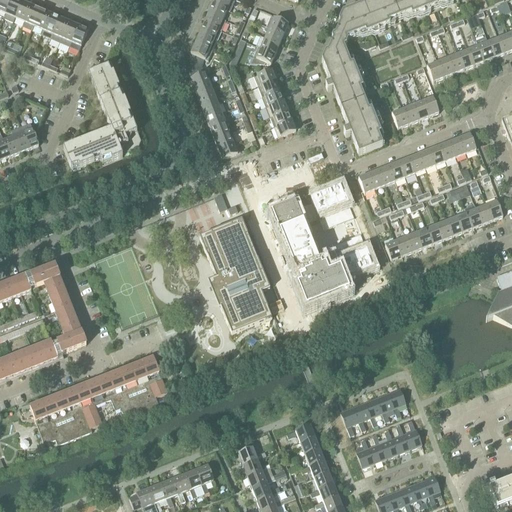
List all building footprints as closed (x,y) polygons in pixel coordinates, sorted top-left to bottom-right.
[(12,0),(1,0),(0,3),(0,13),(6,16),(12,0)] [(13,0),(12,0),(6,16),(4,21),(13,25),(15,20),(22,4),(13,0)] [(226,0),(214,0),(212,6),(227,13),(230,14),(234,3),(226,0)] [(381,0),(370,5),(368,0),(366,0),(363,1),(365,7),(342,16),(339,24),(340,26),(347,23),(354,39),(365,34),(366,37),(390,27),(389,25),(400,20),(391,0),(381,0)] [(391,0),(400,20),(411,16),(412,19),(458,0),(391,0)] [(31,8),(22,4),(15,20),(25,24),(31,8)] [(212,6),(208,16),(223,22),(227,13),(212,6)] [(471,16),(481,11),(480,7),(469,11),(471,16)] [(41,12),(31,8),(25,24),(23,29),(32,33),(41,12)] [(50,16),(41,12),(32,33),(41,37),(43,32),(50,16)] [(50,41),(53,36),(60,20),(50,16),(43,32),(41,37),(50,41)] [(208,16),(204,26),(221,33),(226,23),(223,22),(208,16)] [(269,30),(284,37),(288,27),(271,19),(266,30),(269,31),(269,30)] [(60,20),(53,36),(50,41),(60,45),(69,24),(60,20)] [(347,23),(340,26),(328,54),(331,62),(346,56),(344,49),(346,48),(348,44),(347,41),(354,39),(347,23)] [(78,28),(69,24),(60,45),(69,49),(78,28)] [(204,26),(199,36),(217,44),(221,33),(204,26)] [(88,32),(78,28),(69,49),(79,54),(88,32)] [(267,35),(265,40),(280,46),(284,37),(269,30),(269,31),(266,30),(265,33),(267,35)] [(402,43),(413,38),(411,34),(401,39),(402,43)] [(199,36),(195,46),(213,53),(217,44),(199,36)] [(504,56),(511,53),(511,47),(508,37),(498,41),(504,56)] [(275,56),(280,46),(265,40),(260,38),(256,49),(257,49),(258,49),(261,50),(275,56)] [(488,45),(487,45),(485,39),(475,43),(477,49),(484,64),(494,60),(488,45)] [(494,60),(504,56),(498,41),(488,45),(494,60)] [(376,48),(374,44),(366,47),(355,42),(353,46),(366,52),(376,48)] [(11,55),(13,51),(15,46),(8,43),(4,52),(11,55)] [(195,46),(191,56),(192,56),(204,62),(208,64),(213,53),(195,46)] [(239,46),(235,55),(240,57),(244,48),(239,46)] [(271,67),(275,56),(261,50),(258,49),(257,49),(250,67),(265,67),(266,65),(271,67)] [(473,68),(484,64),(477,49),(467,53),(473,68)] [(364,56),(352,50),(350,54),(360,59),(364,68),(368,66),(364,56)] [(467,53),(457,57),(463,72),(473,68),(467,53)] [(331,62),(328,54),(325,55),(322,64),(330,86),(325,88),(327,94),(333,92),(341,111),(365,102),(360,91),(363,90),(353,66),(351,67),(346,56),(331,62)] [(192,56),(186,68),(191,81),(204,76),(202,68),(204,62),(192,56)] [(453,76),(463,72),(457,57),(447,61),(453,76)] [(443,80),(453,76),(447,61),(437,65),(443,80)] [(443,80),(437,65),(427,69),(433,84),(443,80)] [(100,104),(119,96),(117,90),(119,89),(113,74),(111,75),(108,67),(89,75),(100,104)] [(221,69),(226,79),(230,78),(226,67),(221,69)] [(276,83),(272,72),(254,79),(258,90),(276,83)] [(204,76),(191,81),(190,81),(195,92),(212,84),(208,74),(204,76)] [(276,83),(258,90),(262,100),(280,93),(276,83)] [(195,92),(199,102),(216,94),(212,84),(195,92)] [(378,91),(374,92),(378,103),(382,101),(378,91)] [(280,93),(262,100),(266,110),(284,103),(280,93)] [(199,102),(203,112),(217,106),(218,106),(221,105),(216,94),(199,102)] [(122,95),(119,96),(100,104),(111,132),(92,140),(100,160),(101,164),(111,161),(112,163),(123,159),(121,156),(138,149),(141,144),(122,95)] [(433,100),(422,104),(429,119),(439,115),(433,100)] [(341,111),(348,132),(343,134),(345,139),(351,137),(359,158),(383,148),(378,137),(381,136),(371,112),(369,113),(365,102),(341,111)] [(284,103),(266,110),(270,120),(288,113),(284,103)] [(418,123),(429,119),(422,104),(412,108),(418,123)] [(203,112),(207,122),(222,116),(218,106),(217,106),(203,112)] [(412,108),(402,112),(408,127),(418,123),(412,108)] [(398,132),(408,127),(402,112),(392,116),(398,132)] [(511,112),(508,114),(509,117),(503,120),(502,121),(501,122),(501,123),(502,123),(502,124),(511,149),(511,112)] [(288,113),(270,120),(274,130),(292,123),(288,113)] [(225,126),(222,116),(207,122),(210,132),(225,126)] [(292,123),(274,130),(278,141),(282,139),(287,137),(292,135),(296,134),(292,123)] [(31,126),(20,130),(29,152),(39,148),(33,132),(31,126)] [(210,132),(214,142),(229,136),(229,135),(225,126),(210,132)] [(20,156),(29,152),(20,130),(11,133),(13,139),(20,156)] [(229,136),(214,142),(218,152),(236,145),(242,143),(238,132),(229,136)] [(10,159),(3,143),(1,137),(0,137),(0,162),(0,163),(10,159)] [(470,137),(460,141),(466,156),(476,152),(473,143),(470,137)] [(10,159),(20,156),(13,139),(3,143),(10,159)] [(93,162),(100,160),(92,140),(64,151),(71,171),(78,168),(79,170),(94,164),(93,162)] [(460,141),(450,145),(456,160),(466,156),(460,141)] [(236,145),(218,152),(223,162),(240,155),(240,154),(236,145)] [(439,149),(446,164),(456,160),(450,145),(439,149)] [(439,149),(429,153),(435,168),(446,164),(439,149)] [(419,157),(425,172),(435,168),(429,153),(419,157)] [(419,157),(409,161),(415,176),(425,172),(419,157)] [(415,176),(409,161),(399,165),(405,180),(415,176)] [(399,165),(389,169),(395,184),(405,180),(399,165)] [(379,173),(385,188),(395,184),(389,169),(379,173)] [(379,173),(368,177),(375,192),(385,188),(379,173)] [(358,181),(364,196),(375,192),(368,177),(358,181)] [(478,188),(476,184),(469,186),(472,192),(471,192),(473,199),(475,198),(475,199),(479,197),(479,196),(480,196),(478,188)] [(341,188),(331,192),(338,211),(349,207),(341,188)] [(331,192),(321,196),(328,215),(338,211),(331,192)] [(321,196),(310,200),(318,219),(328,215),(321,196)] [(227,212),(221,197),(214,201),(220,215),(227,212)] [(393,202),(396,207),(403,204),(401,199),(393,202)] [(299,204),(271,215),(295,275),(291,277),(293,282),(294,285),(326,272),(323,265),(322,265),(301,211),(299,204)] [(486,208),(492,223),(503,219),(496,204),(486,208)] [(476,212),(475,212),(474,208),(464,211),(466,216),(472,231),(482,227),(476,212)] [(486,208),(476,212),(482,227),(492,223),(486,208)] [(235,209),(228,212),(230,217),(238,214),(235,209)] [(466,216),(456,220),(462,235),(472,231),(466,216)] [(456,220),(446,224),(452,239),(462,235),(456,220)] [(270,292),(242,223),(200,240),(219,286),(212,289),(232,339),(272,322),(261,296),(270,292)] [(446,224),(436,228),(442,243),(452,239),(446,224)] [(432,247),(442,243),(436,228),(425,232),(432,247)] [(425,232),(415,236),(421,251),(432,247),(425,232)] [(421,251),(415,236),(405,240),(411,255),(421,251)] [(405,240),(395,244),(401,259),(411,255),(405,240)] [(401,259),(395,244),(385,248),(391,263),(401,259)] [(366,252),(356,256),(364,275),(374,271),(366,252)] [(356,256),(346,260),(354,279),(364,275),(356,256)] [(346,260),(335,264),(339,274),(340,274),(343,283),(344,283),(354,279),(346,260)] [(46,286),(59,281),(60,280),(55,269),(31,279),(30,277),(27,278),(32,291),(46,286)] [(326,272),(294,285),(306,314),(349,297),(344,283),(343,283),(340,274),(339,274),(328,279),(326,272)] [(497,281),(501,293),(498,294),(486,322),(487,323),(487,322),(493,320),(511,328),(511,327),(511,273),(511,275),(497,281)] [(33,293),(32,291),(27,278),(15,283),(21,297),(33,293)] [(59,281),(46,286),(50,295),(63,290),(59,281)] [(21,297),(15,283),(6,286),(12,301),(21,297)] [(6,286),(0,288),(0,299),(2,305),(12,301),(6,286)] [(67,299),(63,290),(50,295),(54,304),(67,299)] [(54,304),(57,314),(70,309),(67,299),(54,304)] [(74,318),(70,309),(57,314),(61,323),(74,318)] [(39,312),(29,316),(31,321),(41,317),(39,312)] [(29,316),(19,320),(21,325),(31,321),(29,316)] [(74,318),(61,323),(65,333),(78,328),(74,318)] [(12,329),(21,325),(19,320),(10,324),(12,329)] [(45,327),(43,323),(33,327),(35,331),(45,327)] [(10,324),(0,328),(2,333),(12,329),(10,324)] [(33,327),(23,330),(25,335),(35,331),(33,327)] [(81,337),(78,328),(65,333),(68,342),(81,337)] [(23,330),(14,334),(16,339),(25,335),(23,330)] [(14,334),(4,338),(6,342),(16,339),(14,334)] [(81,337),(68,342),(55,347),(60,360),(63,359),(62,357),(86,347),(82,336),(81,337)] [(53,344),(0,364),(0,383),(60,360),(55,347),(53,344)] [(167,396),(158,373),(153,359),(29,408),(44,447),(56,442),(58,448),(92,434),(91,432),(102,427),(94,409),(111,402),(115,413),(121,411),(123,417),(134,412),(136,418),(159,409),(156,400),(167,396)] [(406,408),(400,393),(388,397),(394,412),(406,408)] [(388,397),(376,402),(382,417),(394,412),(388,397)] [(370,421),(382,417),(376,402),(364,407),(370,421)] [(370,421),(364,407),(352,411),(358,426),(370,421)] [(352,411),(340,416),(346,431),(358,426),(352,411)] [(310,428),(295,434),(300,446),(315,440),(310,428)] [(404,438),(409,453),(421,448),(416,433),(415,433),(414,429),(410,431),(403,433),(405,437),(404,438)] [(399,440),(392,443),(398,457),(409,453),(404,438),(399,440)] [(300,446),(305,457),(320,451),(315,440),(300,446)] [(380,447),(386,462),(398,457),(392,443),(380,447)] [(368,452),(374,467),(386,462),(380,447),(376,449),(368,452)] [(357,456),(356,457),(362,471),(374,467),(368,452),(367,448),(363,450),(363,449),(355,452),(357,456)] [(252,450),(238,456),(243,468),(258,462),(252,450)] [(324,463),(320,451),(305,457),(309,469),(324,463)] [(247,480),(262,474),(258,462),(243,468),(247,480)] [(314,481),(329,475),(324,463),(309,469),(314,481)] [(200,470),(195,472),(195,473),(196,473),(202,488),(213,483),(208,468),(200,471),(200,470)] [(301,473),(299,468),(288,472),(290,477),(301,473)] [(188,475),(183,477),(184,478),(190,492),(190,493),(191,496),(193,501),(197,499),(204,496),(203,491),(202,488),(196,473),(195,473),(188,476),(188,475)] [(252,492),(267,486),(262,474),(247,480),(252,492)] [(274,478),(275,482),(286,478),(284,474),(273,478),(274,478)] [(314,481),(319,493),(334,487),(329,475),(314,481)] [(176,479),(172,481),(172,482),(178,497),(179,501),(181,506),(185,504),(183,499),(182,496),(190,493),(190,492),(184,478),(177,480),(176,479)] [(428,500),(440,495),(434,480),(422,485),(428,500)] [(165,484),(160,486),(160,487),(161,487),(166,502),(168,505),(170,510),(174,509),(172,504),(170,500),(178,497),(172,482),(165,485),(165,484)] [(481,486),(481,487),(484,495),(488,493),(489,496),(495,511),(496,511),(511,506),(511,483),(489,493),(485,485),(484,484),(483,484),(482,484),(481,485),(481,486)] [(428,500),(422,485),(410,489),(416,504),(428,500)] [(272,497),(267,486),(252,492),(257,503),(272,497)] [(153,489),(148,491),(149,492),(157,511),(161,511),(158,505),(159,505),(166,502),(161,487),(160,487),(154,490),(153,489)] [(334,487),(319,493),(323,505),(338,499),(334,487)] [(410,489),(398,494),(404,509),(416,504),(410,489)] [(138,498),(130,501),(133,511),(135,511),(142,510),(142,511),(157,511),(149,492),(142,494),(142,493),(137,495),(137,496),(138,498)] [(305,498),(303,492),(296,494),(299,500),(305,498)] [(396,511),(404,509),(398,494),(386,499),(391,511),(396,511)] [(272,497),(257,503),(259,511),(269,511),(276,509),(284,506),(283,502),(280,503),(277,495),(275,496),(272,497)] [(326,511),(338,511),(343,510),(338,499),(323,505),(326,511)] [(391,511),(386,499),(375,503),(377,511),(391,511)]
